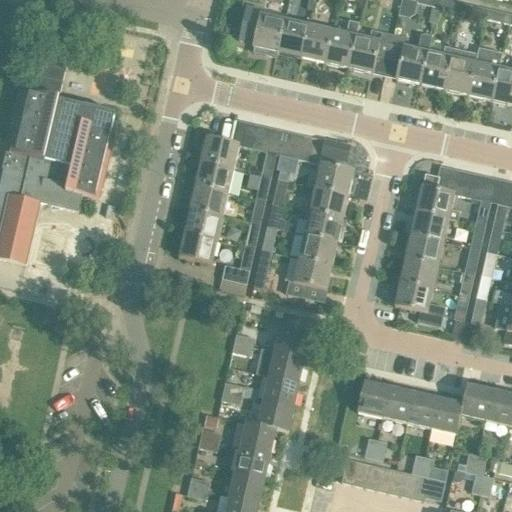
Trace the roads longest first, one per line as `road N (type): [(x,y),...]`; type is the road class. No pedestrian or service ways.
road 1 (residential): [(105,511),(139,355),(128,299),(179,88)]
road 2 (residential): [(398,136),(179,88)]
road 3 (residential): [(352,339),(398,136)]
road 4 (residential): [(352,339),(511,375)]
